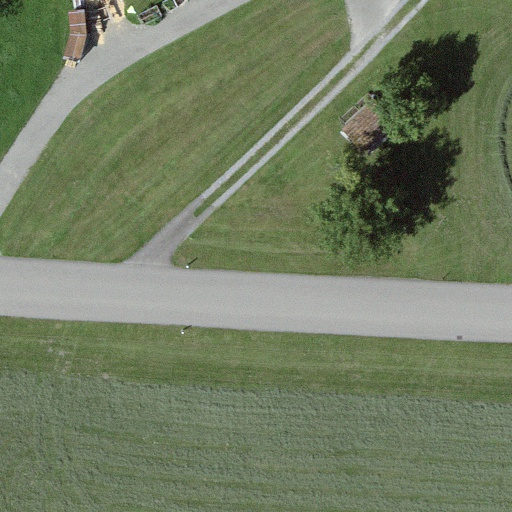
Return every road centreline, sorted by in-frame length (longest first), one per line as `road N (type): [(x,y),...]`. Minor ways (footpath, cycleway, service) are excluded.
road 1 (tertiary): [(0,289),(511,316)]
road 2 (track): [(417,0),(196,215),(137,296)]
road 3 (track): [(226,0),(115,58),(80,86),(46,123),(0,200)]
